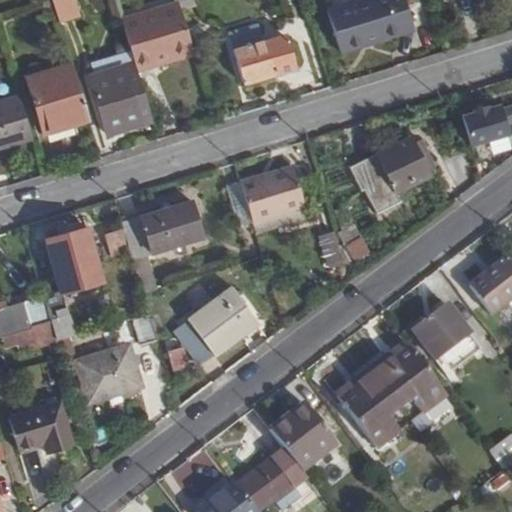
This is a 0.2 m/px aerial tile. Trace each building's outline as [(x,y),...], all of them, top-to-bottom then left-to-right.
[(78,16),(73,0),(52,0),(59,22),(78,16)] [(108,0),(115,21),(121,19),(115,0),(108,0)] [(181,8),(182,12),(196,6),(194,0),(178,0),(179,2),(181,8)] [(413,23),(405,0),(354,0),(328,8),(342,52),(362,46),(360,40),(413,23)] [(140,20),(181,8),(179,2),(139,15),(140,20)] [(138,71),(154,66),(153,60),(193,47),(182,12),(181,8),(140,20),(139,15),(121,19),(131,51),(138,71)] [(295,66),(285,34),(262,40),(257,23),(227,32),(242,81),(295,66)] [(154,66),(195,53),(193,47),(153,60),(154,66)] [(108,134),(152,121),(138,71),(131,51),(102,60),(106,73),(89,78),(108,134)] [(44,133),(90,119),(73,65),(28,78),(44,133)] [(474,148),(511,135),(511,101),(464,117),(474,148)] [(0,152),(34,142),(22,102),(0,108),(0,152)] [(409,134),(349,163),(360,187),(364,185),(376,212),(401,200),(395,188),(427,174),(409,134)] [(306,206),(307,206),(297,177),(294,165),(267,173),(269,178),(261,181),(260,176),(242,181),(243,184),(253,217),(255,223),(306,206)] [(307,206),(325,200),(317,171),(297,177),(307,206)] [(253,217),(243,184),(228,189),(237,222),(253,217)] [(193,201),(121,223),(143,292),(158,287),(148,255),(204,239),(193,201)] [(255,223),(258,234),(309,216),(306,206),(255,223)] [(48,236),(63,290),(102,278),(86,226),(48,236)] [(123,230),(106,232),(109,255),(125,254),(123,230)] [(327,266),(344,261),(334,232),(318,237),(327,266)] [(361,236),(344,246),(354,262),(370,252),(361,236)] [(511,264),(506,256),(468,284),(491,312),(511,295),(511,264)] [(257,320),(232,285),(187,319),(213,353),(257,320)] [(44,297),(57,339),(76,334),(63,290),(44,297)] [(8,353),(57,339),(44,297),(44,295),(6,306),(4,300),(0,300),(0,335),(3,335),(8,353)] [(482,352),(447,304),(413,330),(448,377),(482,352)] [(143,346),(158,341),(150,312),(135,317),(143,346)] [(423,414),(447,396),(406,342),(334,398),(374,450),(400,430),(387,412),(410,396),(423,414)] [(182,346),(167,351),(175,381),(191,376),(182,346)] [(130,347),(79,362),(91,402),(142,387),(130,347)] [(300,401),(268,426),(285,449),(298,465),(330,441),(300,401)] [(59,404),(8,419),(18,452),(51,442),(55,454),(73,448),(59,404)] [(290,490),(307,478),(298,465),(285,449),(236,485),(256,511),(262,511),(274,502),(281,511),(298,499),(290,490)] [(502,469),(511,463),(505,456),(496,462),(502,469)] [(256,511),(236,485),(234,481),(220,492),(196,510),(196,511),(256,511)] [(190,503),(196,510),(220,492),(215,484),(190,503)] [(367,494),(351,507),(355,511),(379,511),(381,511),(367,494)]
